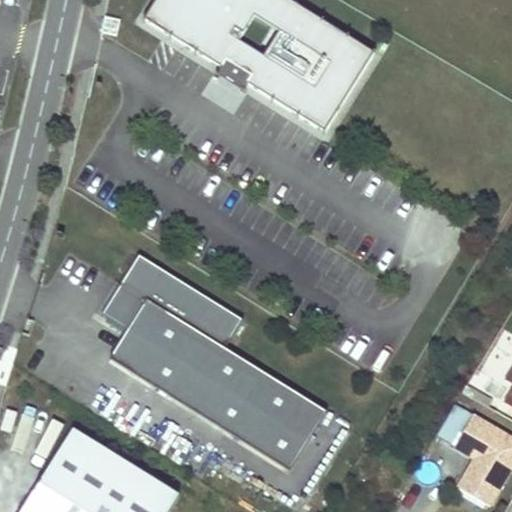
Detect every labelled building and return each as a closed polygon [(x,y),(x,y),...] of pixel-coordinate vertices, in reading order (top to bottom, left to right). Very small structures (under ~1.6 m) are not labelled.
[(373,55),(284,0),(156,0),(144,21),(164,35),(220,69),(222,70),(226,64),(249,79),(245,85),(247,86),(323,134),(373,55)] [(220,69),(216,76),(242,93),(247,86),(245,85),(249,79),(226,64),(222,70),(220,69)] [(325,412),(224,349),(241,320),(138,256),(121,282),(101,315),(127,331),(108,359),(115,363),(213,425),(288,472),(325,412)] [(492,399),(466,383),(462,390),(488,406),(492,399)] [(468,466),(454,488),(486,507),(511,464),(511,441),(452,405),(442,422),(434,437),(472,460),(478,464),(475,470),(468,466)] [(169,511),(179,497),(73,431),(23,511),(169,511)] [(468,466),(475,470),(478,464),(472,460),(468,466)]
